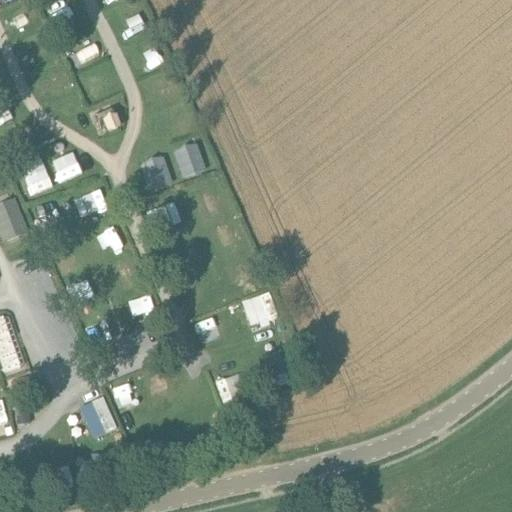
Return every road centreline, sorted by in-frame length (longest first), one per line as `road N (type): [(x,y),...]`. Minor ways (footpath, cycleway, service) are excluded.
road 1 (unclassified): [(315,468),(415,433),(511,365)]
road 2 (unclassified): [(121,511),(315,468)]
